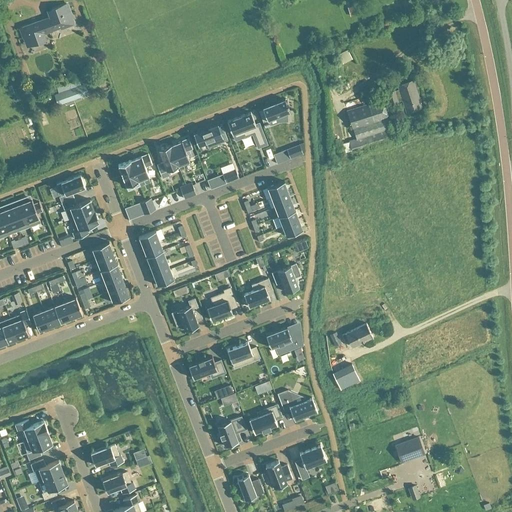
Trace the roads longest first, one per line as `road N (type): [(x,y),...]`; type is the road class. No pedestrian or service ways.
road 1 (residential): [(121,228),(302,158)]
road 2 (unclassified): [(507,181),(474,0)]
road 3 (residential): [(150,301),(0,358)]
road 4 (residential): [(169,353),(306,300)]
road 5 (residential): [(213,467),(169,353)]
